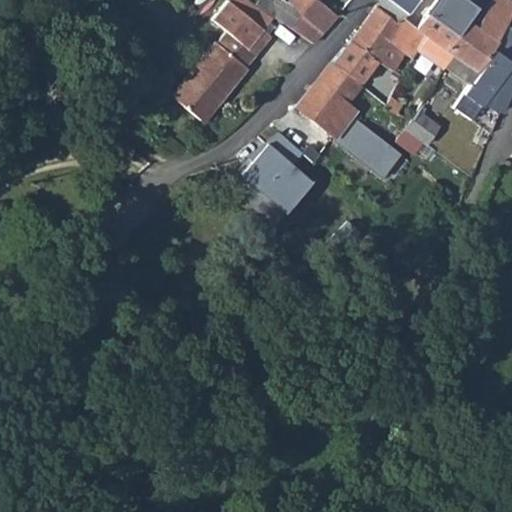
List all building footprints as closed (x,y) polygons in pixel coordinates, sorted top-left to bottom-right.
[(202,0),(196,0),(188,10),(200,20),(205,15),(208,18),(215,10),(202,0)] [(225,0),(220,7),(256,33),(260,29),(225,0)] [(248,0),(225,0),(260,29),(271,15),(264,11),(254,4),(248,0)] [(270,0),(257,0),(254,4),(264,11),(271,0),(270,0)] [(271,0),(264,11),(271,15),(311,43),(322,31),(296,10),(282,0),(271,0)] [(317,0),(305,0),(296,10),(322,31),(337,15),(317,0)] [(375,0),(372,5),(396,23),(400,17),(403,18),(416,0),(375,0)] [(452,0),(435,0),(415,27),(403,18),(400,17),(396,23),(385,41),(400,52),(408,58),(414,47),(441,67),(442,65),(448,54),(443,49),(464,19),(448,6),(452,0)] [(466,0),(452,0),(448,6),(464,19),(466,20),(476,7),(466,0)] [(489,0),(484,12),(475,26),(495,42),(506,23),(511,10),(511,1),(510,0),(489,0)] [(372,5),(346,40),(373,61),(390,70),(400,52),(385,41),(396,23),(372,5)] [(169,96),(198,119),(217,95),(221,99),(245,69),(243,67),(253,54),(245,47),(256,33),(220,7),(209,20),(225,32),(223,33),(222,34),(215,43),(212,41),(169,96)] [(448,54),(442,65),(465,82),(495,42),(475,26),(466,20),(464,19),(443,49),(448,54)] [(260,29),(256,33),(265,40),(268,35),(260,29)] [(256,33),(245,47),(253,54),(265,40),(256,33)] [(346,40),(329,61),(359,81),(373,61),(346,40)] [(311,83),(294,106),(333,137),(347,118),(337,110),(344,102),(357,84),(329,61),(311,83)] [(217,95),(198,119),(202,123),(221,99),(217,95)] [(388,96),(380,109),(394,121),(399,113),(395,110),(399,103),(388,96)] [(344,102),(337,110),(347,118),(353,109),(344,102)] [(417,104),(413,110),(419,114),(422,108),(417,104)] [(407,119),(402,127),(420,140),(425,143),(436,125),(419,114),(413,110),(407,119)] [(399,113),(394,121),(402,127),(407,119),(399,113)] [(402,127),(392,140),(410,154),(411,152),(420,140),(402,127)] [(282,137),(267,154),(283,167),(297,151),(282,137)] [(420,140),(411,152),(419,159),(428,146),(425,143),(420,140)] [(499,160),(488,183),(497,190),(509,166),(499,160)] [(141,261),(115,285),(130,302),(126,306),(130,311),(172,271),(140,236),(128,248),(141,261)]
